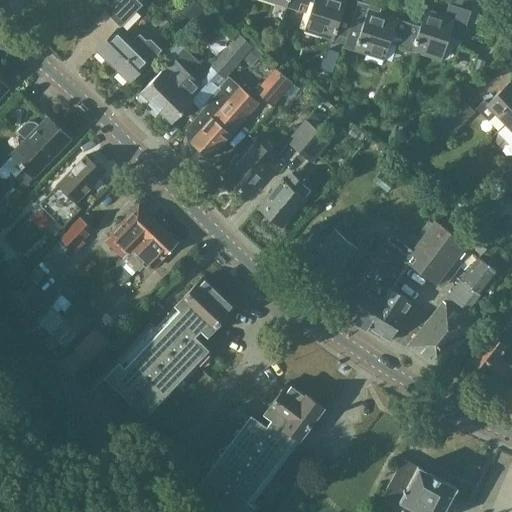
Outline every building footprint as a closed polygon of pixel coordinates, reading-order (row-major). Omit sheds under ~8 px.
[(136,0),(110,0),(102,10),(119,27),(141,5),(136,0)] [(201,0),(194,0),(193,1),(197,5),(203,11),(208,6),(201,0)] [(287,0),(285,8),(286,8),(286,7),(298,10),(300,3),(311,7),(303,31),(332,41),(334,34),(345,0),(287,0)] [(414,44),(411,51),(440,60),(448,36),(461,40),(470,12),(449,4),(445,16),(425,9),(419,27),(415,39),(414,39),(413,43),(414,44)] [(344,44),(343,47),(383,60),(391,35),(402,39),(400,46),(409,49),(409,50),(411,51),(414,44),(413,43),(414,39),(415,39),(419,27),(408,23),(396,19),(397,18),(379,12),(367,8),(364,17),(354,14),(346,38),(344,44)] [(138,33),(130,42),(117,29),(97,49),(129,81),(160,50),(149,39),(145,40),(138,33)] [(334,34),(332,41),(344,44),(346,38),(334,34)] [(224,78),(231,70),(251,46),(238,35),(211,66),(224,78)] [(162,70),(140,91),(171,123),(193,101),(191,100),(203,88),(199,84),(210,72),(178,42),(167,54),(173,59),(162,70)] [(260,54),(251,46),(231,70),(237,76),(249,64),(250,65),(260,54)] [(323,60),(320,69),(330,73),(334,62),(336,54),(326,51),(323,60)] [(476,59),(472,71),(481,74),(485,61),(476,59)] [(274,68),(254,91),(273,107),(292,84),(274,68)] [(238,85),(228,77),(218,88),(219,89),(220,88),(184,130),(187,140),(208,159),(257,102),(238,85)] [(0,98),(9,89),(0,80),(0,98)] [(494,114),(504,124),(511,116),(511,83),(510,81),(487,103),(484,100),(476,108),(487,120),(494,114)] [(462,99),(439,121),(439,122),(451,134),(462,122),(474,112),(462,99)] [(312,113),(306,120),(318,131),(324,123),(312,113)] [(24,139),(9,155),(19,164),(25,170),(16,180),(24,187),(33,178),(65,145),(70,140),(46,116),(37,125),(35,123),(31,122),(27,122),(24,124),(16,132),(24,139)] [(285,139),(299,152),(318,131),(306,120),(304,118),(285,139)] [(401,121),(398,133),(405,135),(408,123),(401,121)] [(435,126),(427,133),(439,145),(447,137),(451,134),(439,122),(435,126)] [(318,131),(299,152),(310,162),(329,141),(318,131)] [(277,158),(270,152),(255,139),(223,176),(245,195),(277,158)] [(38,204),(62,227),(81,207),(75,201),(103,173),(85,155),(56,185),(38,204)] [(511,166),(502,175),(511,182),(511,166)] [(285,180),(283,179),(257,210),(279,228),(304,198),(303,197),(310,190),(301,183),(302,181),(291,172),(285,180)] [(104,241),(122,259),(129,252),(130,253),(158,224),(138,206),(104,241)] [(313,233),(301,246),(333,275),(357,248),(348,240),(355,233),(340,220),(327,236),(325,234),(329,229),(322,223),(313,233)] [(28,275),(37,283),(89,229),(81,221),(28,275)] [(353,283),(340,306),(349,311),(347,314),(367,327),(388,340),(405,312),(404,311),(410,303),(391,291),(392,290),(398,281),(409,264),(436,284),(442,289),(473,249),(480,254),(490,239),(471,225),(461,240),(436,221),(420,241),(406,259),(389,249),(379,242),(353,283)] [(122,259),(110,271),(122,283),(136,269),(138,271),(144,264),(151,271),(177,243),(158,224),(130,253),(129,252),(122,259)] [(399,224),(384,243),(389,249),(406,259),(420,241),(418,240),(399,224)] [(497,273),(479,259),(461,281),(460,281),(443,302),(407,346),(438,371),(479,319),(474,314),(470,320),(461,313),(474,296),(477,298),(497,273)] [(10,265),(0,275),(0,292),(19,274),(10,265)] [(206,336),(234,307),(204,277),(176,306),(182,312),(124,372),(118,366),(104,380),(142,416),(206,351),(193,339),(201,331),(206,336)] [(58,293),(50,301),(65,314),(72,306),(58,293)] [(126,328),(135,337),(163,308),(153,299),(126,328)] [(36,321),(51,336),(65,322),(50,307),(36,321)] [(479,349),(470,359),(497,380),(511,360),(511,351),(500,342),(501,341),(506,335),(511,327),(511,307),(496,327),(492,333),(491,333),(479,349)] [(65,322),(51,336),(62,348),(76,333),(77,333),(65,322)] [(74,349),(86,361),(106,341),(94,329),(74,349)] [(197,488),(228,511),(252,511),(257,506),(251,502),(322,407),(305,394),(303,397),(286,384),(264,413),(273,419),(266,429),(251,417),(217,462),(216,463),(197,488)] [(274,484),(284,491),(308,459),(298,452),(274,484)] [(442,511),(456,487),(417,466),(417,465),(402,458),(383,493),(399,501),(398,501),(418,511),(442,511)]
